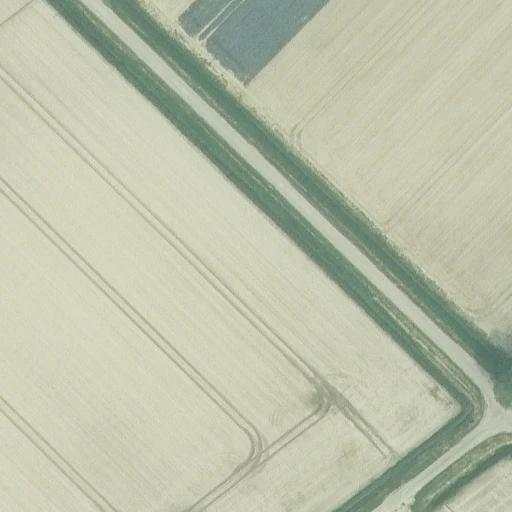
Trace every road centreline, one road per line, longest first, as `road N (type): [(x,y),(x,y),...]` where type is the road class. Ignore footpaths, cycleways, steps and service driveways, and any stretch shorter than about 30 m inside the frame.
road 1 (unclassified): [(509,411),(88,0)]
road 2 (unclassified): [(382,511),(509,411)]
